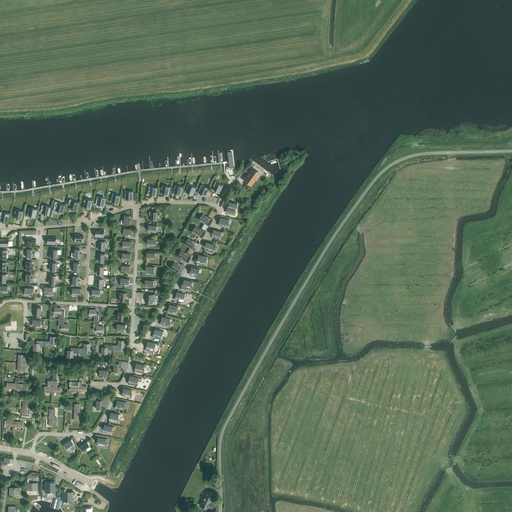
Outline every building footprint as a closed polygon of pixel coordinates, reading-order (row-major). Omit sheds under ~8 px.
[(251,184),(259,174),(252,169),(245,179),(251,184)] [(218,183),(215,182),(213,186),(216,187),(216,188),(214,191),(219,193),(219,194),(223,184),(222,185),(218,183)] [(191,185),(188,184),(187,188),(189,190),(188,193),(192,195),(192,196),(196,186),(196,187),(191,185)] [(165,186),(162,185),(161,190),(164,190),(164,191),(163,194),(168,195),(168,196),(170,186),(170,187),(165,186)] [(178,185),(175,185),(174,189),(177,190),(176,191),(175,194),(180,195),(180,196),(183,186),(183,185),(183,187),(178,185)] [(201,185),(198,193),(205,196),(205,197),(209,187),(209,188),(204,186),(201,185)] [(155,197),(156,197),(157,186),(157,188),(152,187),(149,186),(149,191),(151,191),(151,192),(151,195),(156,196),(155,197)] [(133,201),(133,190),(133,191),(128,191),(125,191),(125,196),(128,196),(128,197),(128,200),(133,200),(133,201)] [(115,195),(113,194),(112,198),(114,199),(114,200),(113,203),(118,204),(118,205),(121,194),(120,194),(120,196),(115,194),(115,195)] [(101,197),(97,196),(95,204),(103,206),(103,207),(104,207),(106,196),(105,198),(101,197)] [(87,199),(84,198),(83,203),(86,203),(85,207),(90,209),(93,199),(92,199),(92,200),(87,199)] [(74,201),(71,201),(70,205),(72,206),(72,210),(76,211),(79,201),(78,202),(74,201)] [(54,203),(53,210),(58,211),(58,212),(63,213),(62,214),(63,214),(65,203),(64,204),(60,203),(60,204),(56,203),(55,202),(54,203)] [(227,205),(226,210),(229,211),(230,211),(230,214),(234,215),(235,212),(236,207),(237,208),(238,204),(229,202),(228,205),(226,205),(227,205)] [(46,206),(43,205),(42,210),(45,210),(44,214),(49,215),(48,216),(49,216),(51,205),(51,207),(46,206)] [(32,208),(29,207),(28,212),(31,212),(30,216),(35,218),(37,208),(37,209),(32,208)] [(18,210),(15,210),(14,214),(17,215),(16,219),(21,220),(23,210),(23,211),(18,210)] [(4,212),(1,212),(0,211),(0,216),(3,217),(2,221),(7,222),(7,223),(10,212),(9,212),(9,213),(4,212)] [(157,220),(158,212),(152,211),(152,214),(152,215),(150,215),(149,220),(152,220),(159,220),(157,220)] [(205,217),(207,215),(203,213),(201,215),(199,219),(198,218),(198,219),(207,224),(206,223),(209,219),(206,218),(205,217)] [(129,219),(129,216),(124,215),(124,224),(122,224),(129,224),(132,225),(132,220),(129,220),(129,219)] [(219,222),(218,225),(222,226),(227,227),(227,224),(228,220),(230,220),(219,217),(220,218),(219,222)] [(158,226),(147,225),(148,225),(148,230),(151,230),(152,230),(152,233),(156,233),(156,231),(157,231),(157,226),(158,226)] [(198,229),(200,227),(196,225),(194,227),(192,231),(191,230),(190,231),(200,236),(199,236),(202,231),(199,230),(198,229)] [(123,236),(127,236),(128,234),(129,234),(132,234),(132,229),(133,229),(122,228),(123,228),(123,233),(123,236)] [(223,232),(212,229),(212,230),(213,230),(212,235),(215,235),(216,236),(215,238),(219,240),(220,237),(221,232),(223,232)] [(191,242),(192,239),(189,237),(187,239),(185,243),(183,243),(193,248),(192,248),(195,244),(192,242),(191,242)] [(157,240),(157,239),(147,239),(147,244),(150,244),(151,244),(151,247),(156,247),(156,244),(156,240),(157,240)] [(132,241),(121,240),(121,241),(123,241),(122,246),(122,248),(127,249),(127,246),(128,246),(131,246),(131,241),(132,241)] [(100,241),(99,241),(98,245),(100,245),(100,250),(105,250),(105,241),(107,241),(100,241)] [(215,244),(205,242),(206,242),(204,247),(207,248),(208,248),(208,251),(212,252),(213,249),(214,244),(215,245),(215,244)] [(34,257),(34,253),(32,253),(32,249),(27,248),(27,257),(25,257),(32,257),(34,257)] [(8,250),(2,250),(0,249),(0,254),(1,254),(1,259),(7,259),(7,250),(8,250)] [(53,249),(51,249),(51,254),(52,254),(52,258),(57,258),(58,250),(59,250),(59,249),(53,249)] [(81,258),(81,253),(80,253),(80,249),(75,249),(74,257),(73,257),(79,258),(81,258)] [(184,254),(185,251),(181,249),(180,252),(180,251),(178,256),(176,255),(186,261),(186,260),(185,260),(188,256),(185,254),(184,254)] [(157,253),(146,252),(146,253),(146,258),(149,258),(150,258),(150,260),(155,261),(155,258),(155,253),(157,253)] [(100,253),(98,253),(98,258),(99,258),(99,262),(104,262),(105,254),(106,254),(100,253)] [(131,254),(120,253),(122,253),(121,258),(122,258),(121,261),(126,261),(126,258),(127,259),(130,259),(131,254)] [(208,257),(198,254),(198,255),(197,259),(200,260),(201,260),(200,263),(205,264),(206,261),(207,257),(208,257)] [(33,270),(33,265),(32,265),(32,261),(27,261),(26,269),(25,269),(31,270),(33,270)] [(177,266),(178,264),(174,261),(173,264),(170,268),(169,267),(178,273),(179,272),(178,272),(180,268),(178,266),(177,266)] [(52,262),(50,262),(50,267),(51,267),(51,271),(56,271),(57,263),(58,263),(58,262),(52,262)] [(80,271),(80,267),(79,267),(79,263),(74,262),(73,271),(72,271),(78,271),(80,271)] [(130,266),(120,265),(120,266),(121,266),(121,271),(121,273),(125,274),(125,271),(126,271),(130,271),(130,266)] [(99,266),(97,266),(97,270),(99,270),(98,275),(104,275),(104,266),(105,266),(99,266)] [(156,267),(145,266),(146,266),(145,271),(148,271),(150,271),(149,274),(154,274),(154,272),(154,267),(156,267)] [(201,269),(190,267),(191,267),(190,272),(193,273),(193,272),(194,273),(193,276),(198,277),(198,274),(199,269),(201,269)] [(32,282),(32,278),(31,278),(31,274),(26,273),(26,282),(24,282),(31,282),(32,282)] [(51,275),(49,275),(49,279),(51,280),(50,284),(55,284),(56,276),(57,276),(58,275),(51,275)] [(79,285),(79,280),(78,280),(78,276),(73,276),(73,284),(71,284),(78,285),(79,285)] [(98,278),(97,278),(96,283),(98,283),(98,287),(103,287),(103,279),(105,279),(98,278)] [(130,279),(119,278),(120,278),(120,283),(120,286),(125,286),(125,283),(126,283),(126,284),(129,284),(129,279),(130,279)] [(182,283),(181,287),(186,288),(190,289),(191,286),(192,282),(193,282),(183,279),(184,280),(183,283),(182,283)] [(155,281),(155,280),(144,280),(145,280),(145,285),(148,285),(149,285),(149,288),(153,288),(153,285),(154,281),(155,281)] [(186,294),(176,291),(176,292),(175,297),(178,297),(179,297),(178,300),(183,301),(183,299),(184,299),(185,294),(186,294)] [(127,297),(128,293),(125,293),(125,292),(119,292),(118,292),(120,292),(119,301),(125,301),(125,298),(125,297),(127,297)] [(148,294),(145,294),(145,298),(146,298),(145,302),(152,303),(153,294),(154,295),(154,294),(148,294)] [(179,306),(168,304),(169,304),(168,309),(171,310),(172,310),(171,313),(176,314),(176,311),(178,306),(179,307),(179,306)] [(18,306),(8,305),(8,309),(14,310),(14,314),(17,314),(18,306)] [(40,316),(41,307),(36,307),(36,311),(33,311),(33,315),(35,316),(42,316),(40,316)] [(59,319),(64,319),(64,311),(61,311),(61,308),(55,307),(54,313),(59,313),(59,319)] [(94,321),(99,321),(99,313),(96,313),(96,310),(90,309),(89,315),(94,315),(94,321)] [(123,315),(123,312),(118,312),(117,320),(116,320),(122,321),(125,321),(126,316),(123,316),(123,315)] [(162,317),(160,324),(168,326),(169,323),(170,319),(172,319),(161,316),(162,317)] [(44,325),(44,320),(43,320),(32,319),(32,320),(32,324),(36,325),(36,327),(41,328),(41,325),(44,325)] [(64,324),(64,319),(59,319),(58,327),(62,327),(61,330),(68,330),(68,324),(64,324)] [(98,326),(99,321),(94,321),(93,329),(96,329),(96,332),(103,332),(103,327),(98,326)] [(15,323),(11,323),(11,327),(5,326),(5,330),(14,331),(15,323)] [(126,325),(126,324),(116,324),(117,324),(117,329),(117,332),(121,332),(121,329),(122,329),(125,330),(126,325)] [(164,331),(154,329),(153,334),(156,335),(157,335),(157,338),(161,339),(162,336),(163,331),(164,332),(164,331)] [(45,341),(45,346),(53,346),(53,343),(56,343),(56,337),(51,336),(50,341),(45,341)] [(45,346),(45,341),(37,340),(37,344),(34,343),(34,350),(39,350),(39,346),(45,346)] [(113,345),(113,350),(121,350),(121,347),(124,347),(124,341),(119,340),(118,345),(113,345)] [(157,343),(147,341),(146,341),(147,342),(146,346),(149,347),(150,347),(149,350),(154,351),(155,348),(156,343),(157,344),(157,343)] [(78,348),(78,353),(86,353),(87,350),(89,350),(90,344),(84,344),(84,348),(78,348)] [(113,350),(113,345),(105,344),(105,347),(102,347),(102,354),(107,354),(107,350),(113,350)] [(78,353),(78,348),(70,348),(70,351),(67,351),(67,357),(73,357),(73,353),(78,353)] [(18,363),(29,364),(30,360),(26,360),(26,355),(19,355),(18,363)] [(121,372),(121,367),(119,367),(119,366),(119,363),(114,363),(114,362),(113,373),(114,373),(114,372),(118,372),(121,372)] [(29,367),(29,364),(18,363),(17,371),(26,372),(26,367),(29,367)] [(136,363),(134,371),(143,373),(143,370),(144,365),(146,365),(135,363),(136,363)] [(109,370),(98,369),(98,370),(99,370),(99,375),(99,377),(103,378),(104,375),(105,375),(108,375),(108,370),(109,370)] [(139,378),(129,375),(129,376),(128,381),(131,381),(132,381),(132,384),(136,385),(137,382),(138,378),(139,378)] [(44,392),(52,392),(53,380),(48,380),(47,385),(48,385),(48,384),(49,384),(49,387),(44,386),(44,392)] [(53,380),(52,392),(60,392),(60,387),(56,387),(56,385),(57,385),(58,380),(53,380)] [(15,383),(14,389),(23,389),(23,384),(17,384),(18,381),(15,381),(15,383)] [(70,381),(69,386),(70,386),(70,390),(78,391),(78,386),(79,386),(79,382),(70,381)] [(78,386),(78,391),(86,391),(87,386),(82,386),(82,381),(79,381),(79,382),(79,386),(78,386)] [(132,394),(131,394),(132,390),(133,390),(123,388),(122,388),(123,388),(122,393),(122,396),(124,397),(125,396),(126,396),(126,397),(131,398),(132,394)] [(104,405),(104,400),(101,400),(97,400),(97,398),(96,398),(96,409),(96,408),(101,409),(101,406),(101,405),(104,405)] [(116,405),(115,408),(119,409),(124,410),(124,407),(125,402),(127,402),(116,400),(117,400),(116,405)] [(120,415),(120,414),(110,412),(110,413),(109,417),(112,418),(113,418),(113,421),(117,422),(118,419),(119,414),(120,415)] [(13,426),(14,421),(14,417),(11,417),(10,421),(5,420),(5,426),(13,426)] [(114,427),(103,424),(103,425),(104,425),(103,430),(106,430),(107,430),(106,433),(111,434),(112,431),(113,427),(114,427)] [(108,439),(97,437),(98,437),(97,442),(98,442),(97,445),(105,447),(105,444),(106,439),(108,439)] [(72,439),(63,445),(64,444),(67,448),(69,447),(74,444),(71,440),(72,439)] [(88,441),(79,447),(80,447),(80,446),(83,451),(85,449),(90,446),(87,442),(88,441)] [(45,492),(55,492),(55,482),(45,482),(45,492)] [(62,488),(62,500),(66,500),(65,499),(69,499),(69,500),(70,500),(70,503),(72,503),(72,500),(73,500),(72,491),(65,491),(65,488),(62,488)] [(215,495),(206,491),(199,506),(208,510),(208,509),(211,511),(214,503),(212,502),(215,495)]
